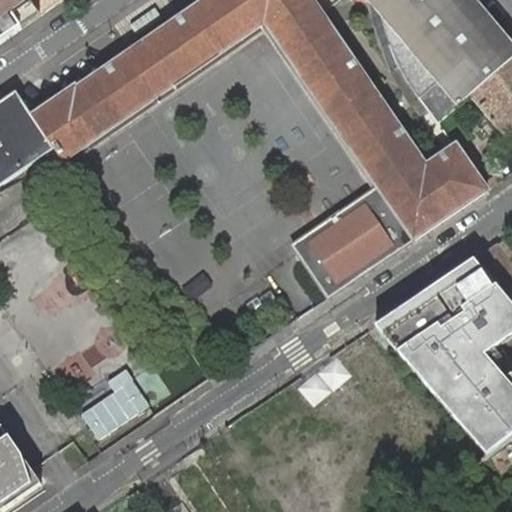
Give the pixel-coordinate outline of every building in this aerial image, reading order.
[(0,0),(0,44),(42,16),(30,0),(0,0)] [(30,0),(42,16),(65,0),(30,0)] [(207,0),(190,12),(225,52),(265,25),(414,241),(488,191),(459,148),(458,147),(427,169),(322,15),(311,0),(207,0)] [(374,0),(463,106),(471,98),(511,62),(511,46),(472,0),(374,0)] [(55,150),(63,163),(78,154),(225,52),(190,12),(77,90),(76,88),(32,117),(55,150)] [(511,62),(471,98),(505,139),(511,132),(511,62)] [(0,188),(55,150),(32,117),(16,93),(0,104),(0,107),(1,109),(0,109),(0,188)] [(394,247),(367,206),(308,245),(336,286),(394,247)] [(496,246),(476,260),(511,302),(511,265),(511,264),(511,263),(511,238),(510,236),(496,246)] [(511,302),(476,260),(368,332),(451,430),(481,465),(511,439),(511,438),(511,302)] [(80,415),(98,441),(185,382),(168,357),(132,381),(125,370),(107,383),(114,393),(80,415)] [(198,511),(293,511),(292,510),(289,511),(253,511),(358,449),(319,385),(174,472),(198,511)] [(0,456),(15,446),(10,438),(0,445),(0,456)] [(0,466),(20,453),(15,446),(0,456),(0,466)] [(0,511),(4,511),(43,486),(20,453),(0,466),(0,511)] [(330,511),(313,488),(290,505),(295,511),(330,511)]
